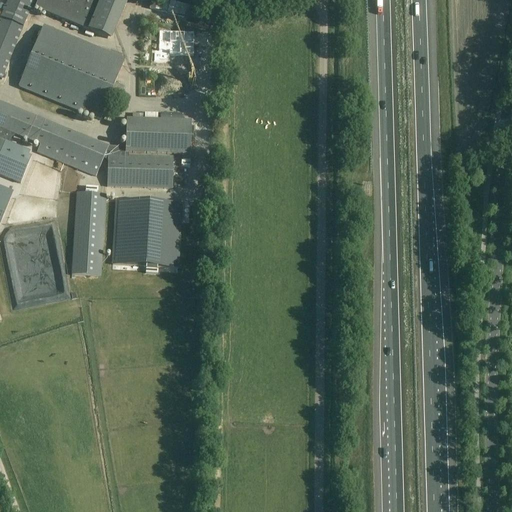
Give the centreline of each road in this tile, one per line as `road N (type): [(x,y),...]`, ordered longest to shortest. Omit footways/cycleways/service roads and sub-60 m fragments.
road 1 (motorway): [(382,0),(396,511)]
road 2 (motorway): [(434,511),(420,0)]
road 3 (unclassified): [(318,511),(322,0)]
road 4 (secondary): [(493,511),(487,359),(511,88)]
road 5 (unknown): [(134,100),(173,107),(207,92),(228,3)]
road 6 (unknown): [(134,100),(99,130),(0,93)]
